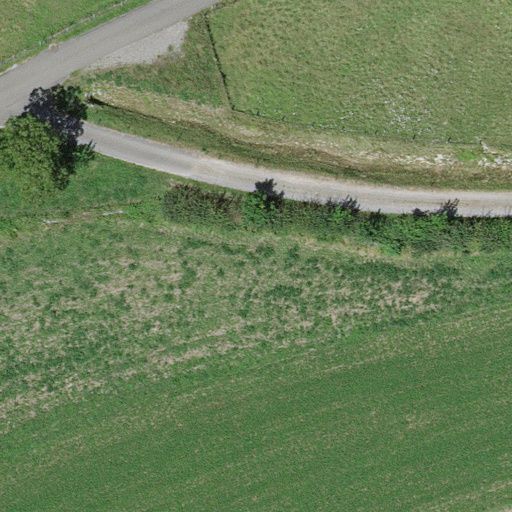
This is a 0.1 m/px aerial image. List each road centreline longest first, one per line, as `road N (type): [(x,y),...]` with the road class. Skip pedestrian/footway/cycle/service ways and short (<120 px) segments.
road 1 (track): [(0,107),(120,150),(343,197),(511,202)]
road 2 (unclassified): [(0,95),(201,0)]
